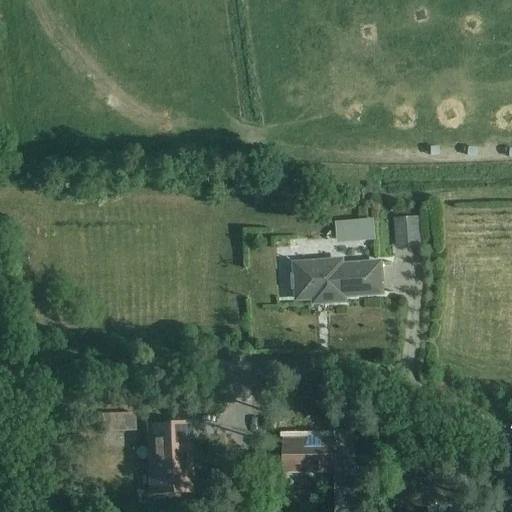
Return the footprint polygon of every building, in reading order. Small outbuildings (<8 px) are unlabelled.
[(433,211),(405,212),(406,241),(433,241),(433,211)] [(297,301),(314,300),(326,299),(326,304),(345,302),(344,297),(383,295),(380,264),(342,267),(342,262),(294,266),(295,277),(292,277),(293,290),(296,290),(297,301)] [(148,426),(149,446),(151,494),(190,493),(189,466),(196,466),(196,455),(189,455),(187,425),(148,426)] [(355,511),(355,453),(355,433),(335,433),(335,440),(285,440),(285,475),(335,475),(335,511),(355,511)] [(441,511),(463,511),(464,475),(442,475),(442,482),(415,482),(415,462),(396,462),(396,508),(441,508),(441,511)]
